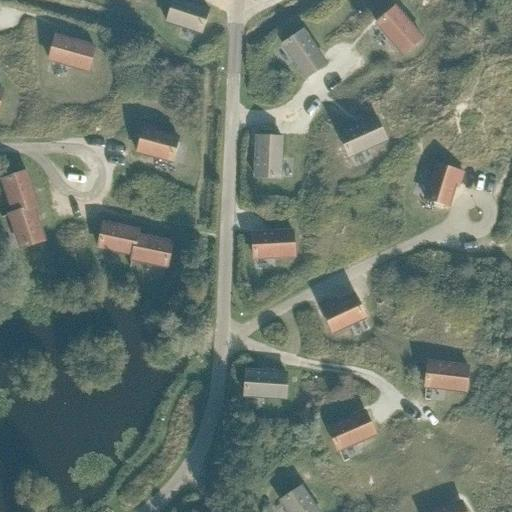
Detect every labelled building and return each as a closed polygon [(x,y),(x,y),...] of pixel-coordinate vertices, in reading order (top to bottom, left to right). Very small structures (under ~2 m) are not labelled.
[(173,0),(166,22),(200,33),(208,8),(185,1),(185,0),(173,0)] [(395,7),(376,24),(403,54),(422,37),(395,7)] [(303,31),(282,45),(305,78),(326,64),(303,31)] [(56,36),(49,61),(87,72),(94,47),(56,36)] [(375,117),(339,134),(349,157),(386,140),(375,117)] [(146,123),(137,152),(171,161),(178,137),(155,130),(157,126),(146,123)] [(256,137),(254,177),(280,178),(282,138),(256,137)] [(434,165),(424,198),(449,206),(456,183),(460,184),(463,174),(434,165)] [(26,172),(2,181),(14,214),(34,207),(38,205),(26,172)] [(14,214),(10,215),(21,249),(45,240),(34,207),(14,214)] [(104,224),(99,249),(133,256),(137,236),(138,231),(104,224)] [(292,231),(252,233),(254,258),(294,256),(292,231)] [(133,256),(132,261),(167,268),(172,243),(137,236),(133,256)] [(356,293),(320,311),(331,334),(367,317),(356,293)] [(428,362),(425,387),(465,392),(468,366),(428,362)] [(246,370),(244,396),(284,398),(286,373),(246,370)] [(364,411),(328,428),(338,451),(375,434),(364,411)] [(318,511),(301,487),(280,501),(287,511),(318,511)] [(464,511),(461,502),(431,511),(464,511)]
